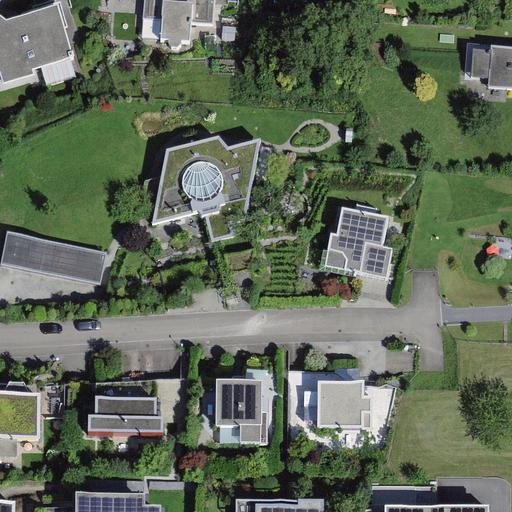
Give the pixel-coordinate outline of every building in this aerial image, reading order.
[(107,0),(106,18),(164,23),(162,46),(192,49),(194,30),(214,32),(217,0),(107,0)] [(343,13),(344,0),(256,0),(256,4),(343,13)] [(73,58),(57,8),(3,25),(0,22),(0,68),(4,81),(73,58)] [(511,91),(511,53),(498,52),(497,64),(479,62),(477,88),(511,91)] [(166,158),(153,224),(205,214),(214,244),(233,238),(229,227),(248,224),(260,144),(229,152),(219,142),(166,158)] [(385,223),(342,217),(338,241),(331,239),(329,253),(343,256),(348,262),(346,272),(385,278),(389,257),(380,255),(385,223)] [(108,255),(8,237),(2,268),(102,286),(108,255)] [(359,388),(303,389),(304,435),(372,433),(372,403),(359,403),(359,388)] [(262,390),(220,392),(222,429),(255,427),(256,451),(265,450),(262,390)] [(41,393),(0,393),(0,471),(15,472),(15,448),(41,448),(41,393)] [(163,405),(88,404),(88,438),(163,439),(163,405)] [(142,511),(143,503),(72,504),(71,511),(142,511)]
